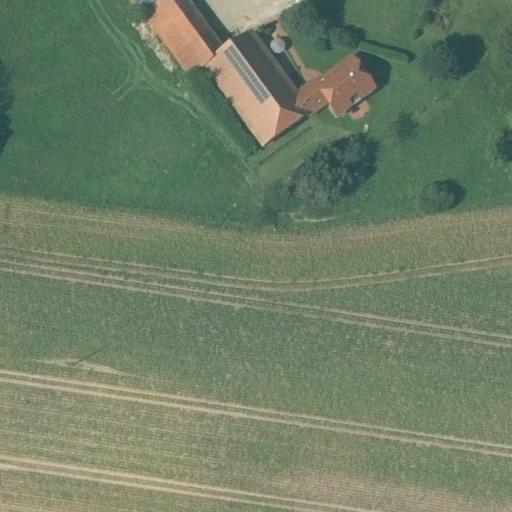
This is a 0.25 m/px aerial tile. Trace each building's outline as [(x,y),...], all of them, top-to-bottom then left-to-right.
[(125,0),(137,16),(141,14),(160,0),(125,0)] [(180,0),(160,0),(141,14),(158,38),(191,14),(180,0)] [(191,14),(158,38),(190,82),(204,72),(203,70),(221,56),(191,14)] [(293,99),(248,36),(221,56),(203,70),(204,72),(241,122),(252,138),(261,150),(305,120),(304,119),(306,118),(293,99)] [(370,93),(349,64),(315,89),(312,85),(293,99),(306,118),(325,106),(334,119),(370,93)] [(252,138),(241,122),(233,129),(244,144),(252,138)]
